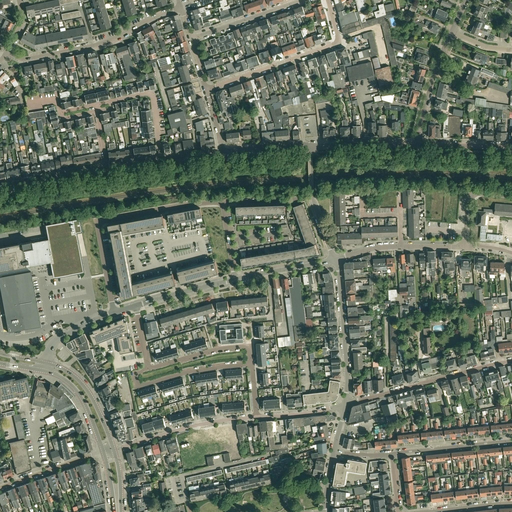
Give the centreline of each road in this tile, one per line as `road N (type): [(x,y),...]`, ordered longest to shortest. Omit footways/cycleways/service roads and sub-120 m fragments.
road 1 (unclassified): [(222,202),(98,223),(113,312)]
road 2 (residential): [(6,52),(27,59),(99,44),(180,7)]
road 3 (unclassified): [(345,404),(511,360)]
road 4 (unclassified): [(113,449),(256,417)]
road 5 (residential): [(148,368),(133,373),(136,386),(251,363)]
road 6 (residential): [(345,404),(334,259)]
road 7 (residential): [(205,89),(338,39)]
road 8 (residential): [(191,511),(182,475),(269,455)]
road 9 (residential): [(391,454),(511,440)]
road 10 (residential): [(251,363),(245,346),(148,368)]
